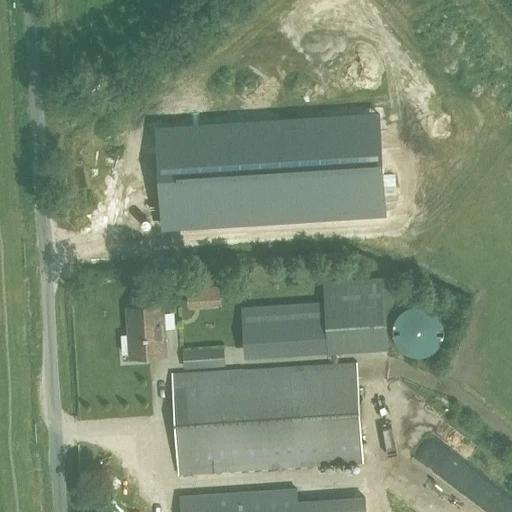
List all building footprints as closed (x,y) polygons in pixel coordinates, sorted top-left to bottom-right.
[(157,212),(121,215),(124,250),(385,229),(375,107),(150,125),(157,212)] [(326,301),(242,307),(245,349),(330,344),(330,342),(388,338),(384,278),(325,282),(326,301)] [(220,287),(202,288),(188,289),(189,304),(192,304),(221,302),(220,287)] [(130,335),(123,336),(124,353),(131,352),(132,357),(158,355),(166,355),(165,345),(163,306),(128,308),(130,335)] [(364,462),(357,362),(173,374),(176,425),(179,473),(364,462)] [(298,489),(180,497),(181,511),(367,511),(366,498),(299,502),(298,489)]
